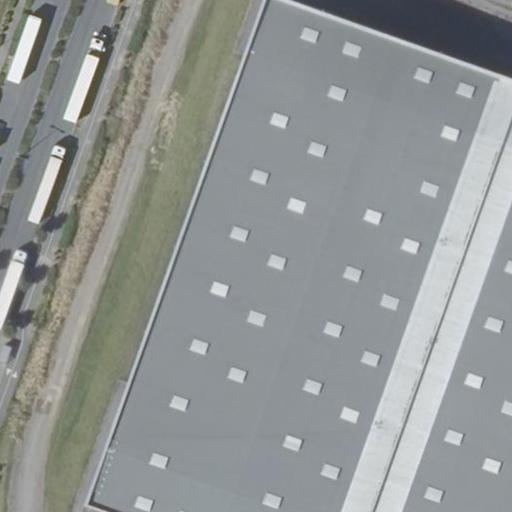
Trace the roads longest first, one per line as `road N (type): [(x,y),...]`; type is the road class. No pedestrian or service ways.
road 1 (tertiary): [(0,312),(102,0)]
road 2 (tertiary): [(48,0),(0,135)]
